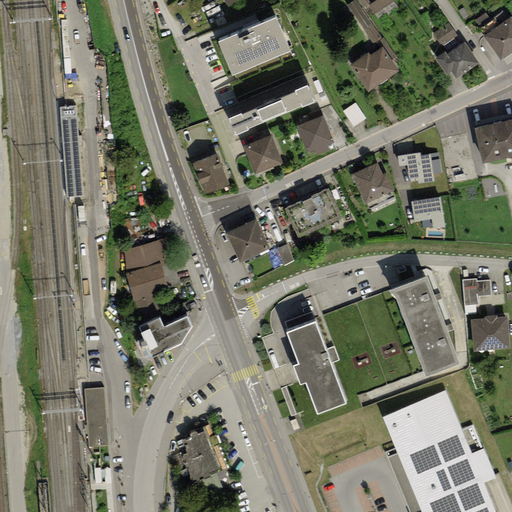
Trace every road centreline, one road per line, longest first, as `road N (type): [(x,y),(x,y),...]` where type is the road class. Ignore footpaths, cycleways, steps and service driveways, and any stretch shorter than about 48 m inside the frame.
road 1 (residential): [(188,223),(499,83)]
road 2 (residential): [(225,325),(287,285),(360,262),(511,263)]
road 3 (primary): [(188,223),(123,0)]
road 4 (residential): [(145,511),(158,414),(185,362),(225,325)]
road 5 (unknown): [(244,201),(175,32)]
road 6 (primary): [(304,511),(254,398)]
road 7 (primary): [(254,398),(289,511)]
